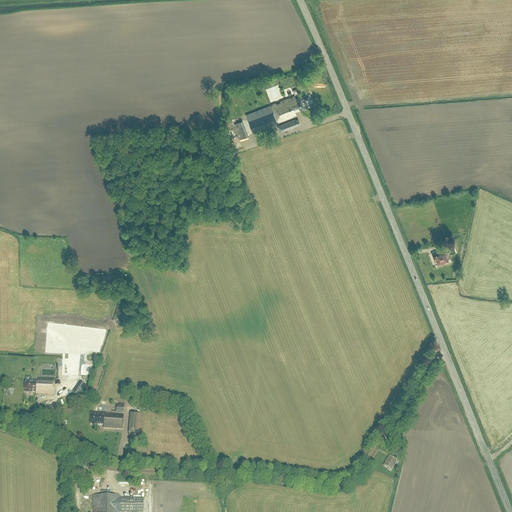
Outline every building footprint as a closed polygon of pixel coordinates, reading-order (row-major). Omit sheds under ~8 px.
[(274,111),(278,122),(292,116),(296,114),(295,112),(305,108),(314,105),(309,93),(301,96),(301,97),(295,99),(294,96),(280,101),(280,103),(276,104),(275,103),(271,105),(274,111)] [(278,122),(274,111),(248,121),(253,132),(278,122)] [(246,133),(251,132),(246,117),(241,119),(246,133)] [(298,120),(295,120),(295,119),(281,125),(283,131),(297,126),(297,125),(299,124),(298,120)] [(234,122),(237,138),(245,137),(241,120),(234,122)] [(436,260),(437,264),(448,261),(446,255),(447,254),(447,253),(449,252),(448,249),(454,247),(452,242),(444,245),(445,250),(433,255),(434,260),(436,260)] [(36,394),(53,395),(53,382),(37,381),(37,382),(25,382),(25,393),(36,393),(36,394)] [(71,393),(79,398),(86,388),(79,383),(71,393)] [(112,413),(124,414),(125,406),(113,405),(112,413)] [(103,426),(103,429),(122,429),(123,416),(91,414),(90,425),(103,426)] [(128,435),(134,436),(134,437),(139,437),(141,414),(130,414),(128,435)] [(401,451),(396,448),(393,454),(398,456),(401,451)] [(384,466),(391,470),(396,461),(389,457),(384,466)] [(93,506),(93,511),(142,511),(143,498),(119,499),(119,496),(93,496),(93,506)]
